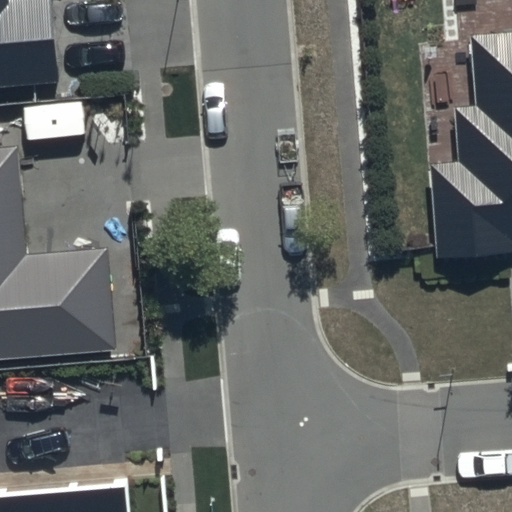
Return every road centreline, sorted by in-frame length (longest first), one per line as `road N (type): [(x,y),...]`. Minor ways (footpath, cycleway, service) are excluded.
road 1 (residential): [(237,0),(274,442)]
road 2 (residential): [(511,425),(274,442)]
